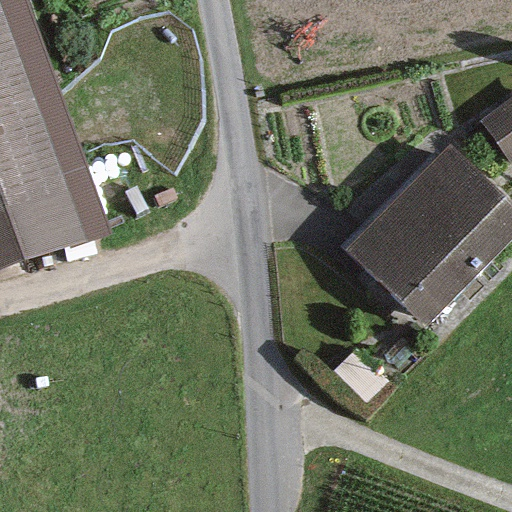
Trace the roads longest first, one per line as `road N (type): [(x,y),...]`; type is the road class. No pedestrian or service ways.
road 1 (tertiary): [(266,511),(249,238),(212,0)]
road 2 (track): [(511,508),(323,434),(264,428)]
road 3 (track): [(0,305),(249,238)]
